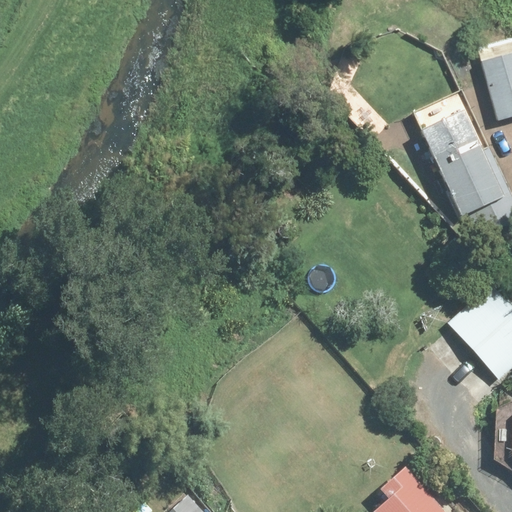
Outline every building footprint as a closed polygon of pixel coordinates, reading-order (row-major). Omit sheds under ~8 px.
[(511,48),(477,57),(492,118),(511,112),(511,48)] [(511,197),(471,102),(415,126),(462,238),(511,216),(511,197)] [(511,300),(488,273),(441,315),(491,373),(511,354),(511,300)] [(385,500),(372,511),(440,511),(404,469),(376,490),(385,500)] [(209,511),(182,482),(149,511),(209,511)]
